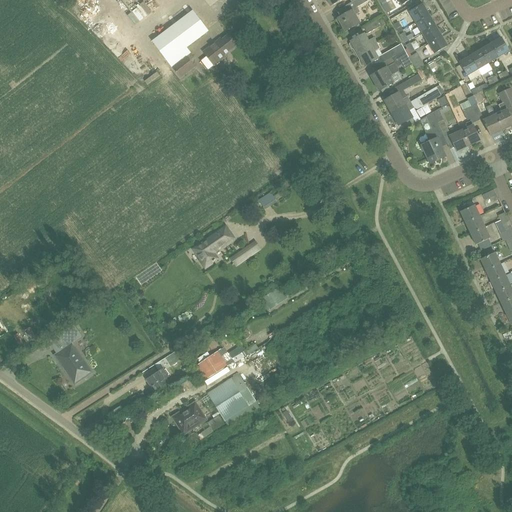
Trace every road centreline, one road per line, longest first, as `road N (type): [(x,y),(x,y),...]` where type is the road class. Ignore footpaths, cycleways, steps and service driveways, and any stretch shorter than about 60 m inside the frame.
road 1 (residential): [(414,186),(302,0)]
road 2 (unclassified): [(152,511),(124,469),(0,374)]
